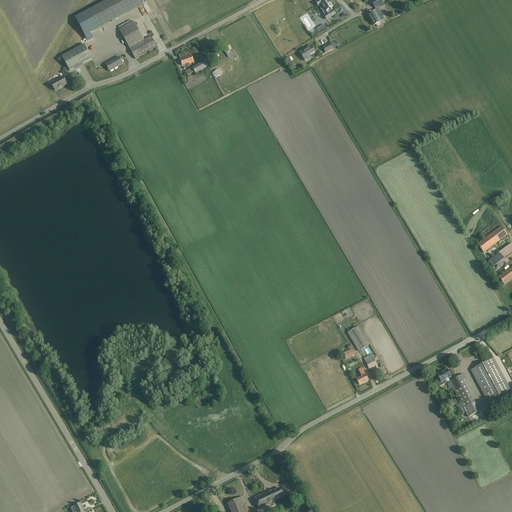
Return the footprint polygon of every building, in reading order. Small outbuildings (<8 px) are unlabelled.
[(139,0),(109,0),(75,18),(88,42),(93,39),(90,33),(143,5),(139,0)] [(327,0),(319,0),(318,1),(320,5),(326,15),(324,16),(326,20),(335,14),(333,11),(332,11),(331,8),(332,7),(330,4),(331,3),(330,1),(328,1),(327,0)] [(374,0),(371,2),(375,8),(382,4),(380,0),(374,0)] [(381,17),(379,14),(376,10),(368,15),(374,26),(376,25),(377,27),(381,25),(380,23),(383,21),(381,17)] [(133,22),(119,30),(135,60),(157,48),(155,43),(151,37),(144,41),(133,22)] [(106,37),(96,42),(100,50),(93,54),(96,61),(114,52),(106,37)] [(330,44),(323,47),(325,52),(326,53),(333,49),(330,44)] [(84,45),(62,57),(69,72),(92,59),(84,45)] [(300,53),(305,61),(311,58),(310,56),(315,52),(312,48),(311,46),(308,48),(300,53)] [(179,55),(182,66),(189,63),(189,64),(194,62),(193,61),(192,56),(187,57),(185,53),(179,55)] [(106,65),(107,68),(110,72),(123,65),(119,57),(106,65)] [(193,69),(196,74),(209,66),(206,61),(193,69)] [(218,70),(212,73),(217,81),(218,80),(219,79),(218,77),(220,75),(219,74),(220,73),(218,70)] [(63,77),(51,84),(55,91),(67,85),(63,77)] [(498,202),(495,198),(490,201),(493,206),(498,202)] [(507,235),(501,227),(477,245),(483,253),(507,235)] [(511,259),(511,243),(499,253),(499,254),(488,262),(495,272),(507,263),(511,259)] [(511,268),(499,278),(501,280),(504,284),(511,278),(511,268)] [(348,333),(359,352),(370,345),(359,326),(348,333)] [(355,355),(353,350),(344,354),(346,359),(355,355)] [(377,366),(372,355),(371,353),(368,354),(369,356),(364,359),(369,370),(377,366)] [(510,390),(496,363),(494,359),(471,371),(487,402),(492,400),(493,403),(496,401),(494,399),(510,390)] [(466,379),(463,374),(452,380),(451,378),(447,370),(442,373),(441,372),(437,375),(439,379),(437,380),(437,381),(439,386),(441,387),(446,384),(446,383),(445,381),(448,379),(450,382),(449,382),(468,418),(479,412),(463,381),(466,379)] [(356,380),(357,381),(359,386),(369,381),(366,377),(363,371),(360,372),(362,377),(356,380)] [(254,498),(256,502),(259,511),(265,508),(264,505),(283,497),(281,493),(279,488),(269,493),(265,493),(254,498)] [(296,501),(292,493),(288,495),(292,503),(296,501)] [(249,511),(245,502),(243,497),(227,504),(230,511),(249,511)]
